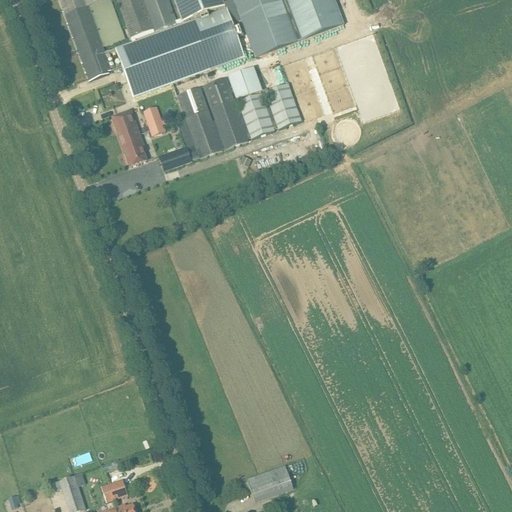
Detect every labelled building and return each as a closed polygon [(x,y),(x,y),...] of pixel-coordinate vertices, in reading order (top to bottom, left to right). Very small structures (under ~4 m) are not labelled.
[(58,0),(88,80),(107,73),(111,72),(107,61),(106,58),(106,56),(105,53),(103,49),(125,41),(110,0),(115,0),(130,40),(135,38),(152,32),(153,32),(141,0),(58,0)] [(167,0),(141,0),(153,32),(154,34),(177,26),(167,0)] [(222,0),(173,0),(182,23),(200,17),(201,19),(208,16),(207,14),(225,7),(222,0)] [(333,0),(233,0),(223,4),(225,7),(226,10),(232,25),(242,22),(256,60),(344,27),(333,0)] [(110,52),(105,53),(106,56),(116,53),(133,100),(211,72),(245,60),(237,40),(244,38),(239,26),(233,28),(232,25),(226,10),(208,16),(201,19),(193,22),(136,43),(110,52)] [(226,80),(203,89),(210,111),(209,111),(224,153),(249,144),(248,141),(240,120),(226,80)] [(289,86),(265,94),(270,109),(278,131),(278,132),(302,123),(289,86)] [(200,89),(176,98),(185,121),(199,161),(199,162),(224,153),(209,111),(208,111),(200,89)] [(261,96),(238,104),(243,119),(251,140),(251,142),(275,133),(274,132),(266,110),(261,96)] [(131,113),(112,120),(130,169),(147,163),(144,153),(146,153),(131,113)] [(159,115),(146,120),(150,133),(164,129),(164,128),(169,126),(166,120),(161,122),(159,115)] [(185,150),(159,159),(164,173),(191,164),(199,161),(185,121),(176,124),(185,150)] [(243,158),(240,165),(248,169),(252,162),(243,158)] [(184,225),(173,230),(176,236),(187,231),(184,225)] [(105,474),(120,471),(118,463),(103,467),(105,474)] [(256,478),(247,482),(255,504),(264,501),(279,496),(288,493),(293,491),(285,468),(271,473),(256,478)] [(74,479),(60,484),(62,491),(69,511),(71,511),(70,509),(83,505),(77,487),(74,479)] [(122,482),(101,489),(106,505),(128,497),(122,482)]
